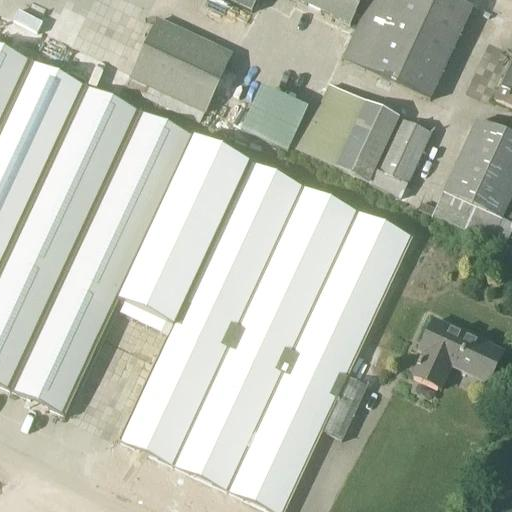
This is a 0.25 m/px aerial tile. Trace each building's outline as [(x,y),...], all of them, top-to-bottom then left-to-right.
[(31,0),(22,22),(53,37),(69,0),(31,0)] [(223,0),(252,14),(258,0),(223,0)] [(289,0),(290,1),(349,27),(361,0),(289,0)] [(429,102),(470,11),(445,0),(369,0),(341,62),(429,102)] [(204,116),(232,58),(159,23),(131,81),(204,116)] [(0,50),(0,441),(153,511),(286,511),(322,435),(341,444),(366,390),(347,381),(411,242),(0,50)] [(511,61),(494,102),(511,110),(511,61)] [(282,82),(303,90),(309,75),(287,67),(282,82)] [(307,110),(289,149),(292,151),(400,202),(430,137),(331,90),(328,89),(318,111),(312,109),(309,107),(307,110)] [(511,140),(477,124),(434,221),(501,250),(507,236),(511,238),(511,220),(504,217),(510,204),(511,199),(511,140)] [(433,326),(419,357),(423,358),(413,381),(440,393),(450,371),(487,388),(501,356),(433,326)]
